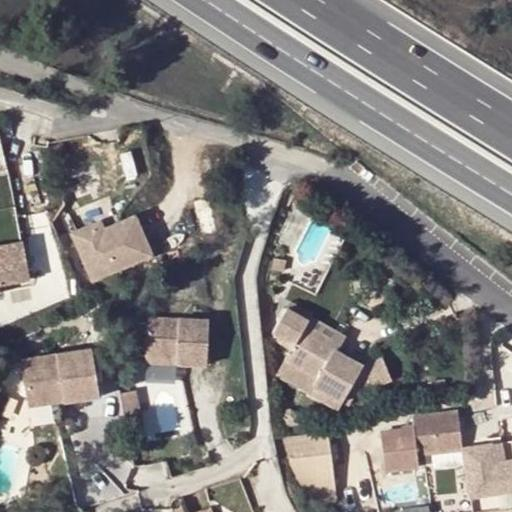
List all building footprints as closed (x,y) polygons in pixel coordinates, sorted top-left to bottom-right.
[(95,226),(73,235),(94,283),(155,256),(137,216),(106,231),(99,233),(95,226)] [(102,223),(95,226),(99,233),(106,231),(102,223)] [(22,234),(0,239),(0,281),(32,273),(22,234)] [(309,320),(288,309),(274,333),(295,345),(286,360),(318,379),(315,387),(344,403),(359,376),(378,387),(394,379),(384,357),(364,366),(331,347),(334,340),(307,324),(309,320)] [(146,317),(144,357),(177,358),(177,365),(205,366),(207,319),(146,317)] [(91,352),(20,365),(26,402),(61,396),(63,404),(64,408),(100,401),(91,352)] [(177,358),(144,357),(144,363),(177,365),(177,358)] [(318,379),(286,360),(277,376),(311,395),(315,387),(318,379)] [(134,391),(119,394),(128,442),(144,439),(134,391)] [(61,396),(26,402),(28,410),(63,404),(61,396)] [(424,454),(456,450),(465,449),(460,413),(413,419),(417,453),(402,454),(404,471),(426,469),(424,454)] [(292,492),(336,488),(332,432),(288,436),(292,492)] [(511,440),(465,444),(470,506),(511,502),(511,440)] [(424,454),(426,469),(458,464),(456,450),(424,454)] [(432,502),(429,486),(413,489),(416,505),(432,502)]
